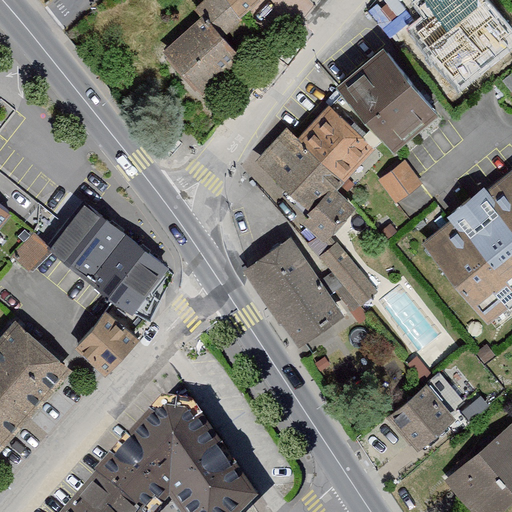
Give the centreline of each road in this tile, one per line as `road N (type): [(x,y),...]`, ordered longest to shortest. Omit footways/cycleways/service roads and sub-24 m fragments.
road 1 (residential): [(220,282),(12,511)]
road 2 (residential): [(349,0),(174,215)]
road 3 (secondary): [(174,215),(3,0)]
road 4 (secondary): [(345,475),(220,282)]
